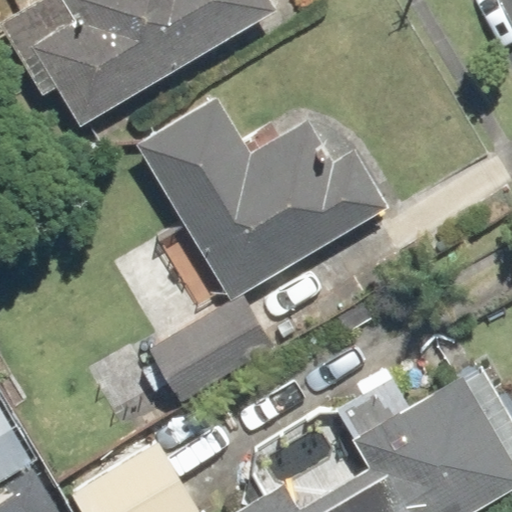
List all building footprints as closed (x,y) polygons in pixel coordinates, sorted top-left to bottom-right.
[(56,78),(81,118),(275,0),(19,0),(0,12),(0,14),(43,86),(56,78)] [(135,133),(231,292),(391,197),(355,138),(334,150),(309,107),(252,142),(217,84),(135,133)] [(153,343),(186,399),(279,343),(245,287),(153,343)] [(220,511),(219,511),(456,511),(511,480),(511,400),(487,358),(466,371),(463,366),(410,397),(386,357),(357,375),(363,385),(335,401),(368,458),(336,477),(326,460),(290,482),(285,473),(220,511)] [(72,484),(88,511),(190,511),(203,505),(160,432),(72,484)] [(64,511),(34,460),(0,480),(0,511),(64,511)]
